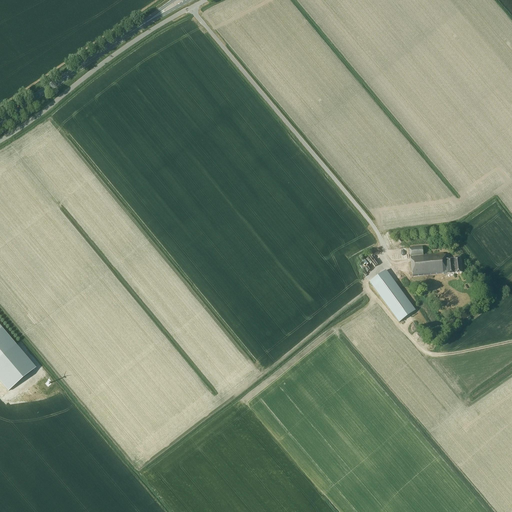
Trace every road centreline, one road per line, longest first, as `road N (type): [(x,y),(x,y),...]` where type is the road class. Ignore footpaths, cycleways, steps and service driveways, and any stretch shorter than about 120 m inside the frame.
road 1 (unclassified): [(0,140),(141,36),(206,0)]
road 2 (track): [(388,260),(364,282),(426,354),(511,341)]
road 3 (primary): [(0,120),(140,25)]
